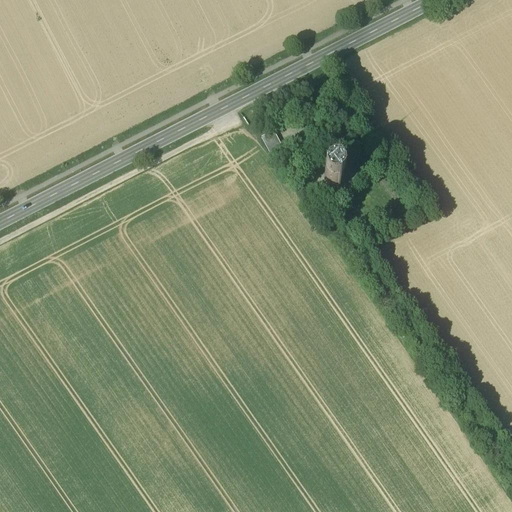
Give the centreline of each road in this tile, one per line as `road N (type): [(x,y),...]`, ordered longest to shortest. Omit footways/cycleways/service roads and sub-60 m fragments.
road 1 (secondary): [(434,0),(0,223)]
road 2 (track): [(230,105),(216,131),(0,243)]
